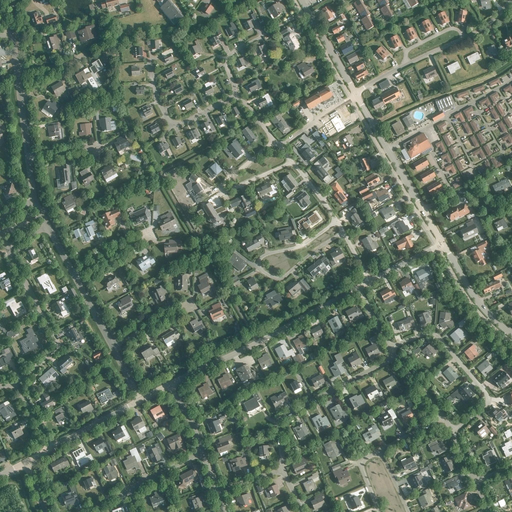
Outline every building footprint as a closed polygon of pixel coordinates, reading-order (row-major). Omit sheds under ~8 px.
[(107,8),(119,5),(118,0),(105,0),(105,1),(100,3),(102,9),(107,7),(107,8)] [(165,0),(163,2),(162,1),(160,3),(158,5),(161,8),(164,13),(172,6),(166,0),(165,0)] [(357,9),(364,5),(360,0),(359,0),(353,3),(357,9)] [(386,0),(384,0),(379,3),(382,8),(380,9),(380,10),(389,4),(386,0)] [(418,4),(415,0),(412,0),(408,3),(411,8),(418,4)] [(490,8),(490,6),(488,0),(480,0),(482,7),(485,6),(486,9),(490,8)] [(128,4),(119,6),(121,13),(130,10),(128,4)] [(201,10),(209,15),(213,8),(207,4),(204,8),(202,7),(201,10)] [(275,18),(282,14),(279,8),(280,7),(278,4),(269,9),(275,18)] [(383,15),(390,11),(387,6),(389,5),(389,4),(380,10),(383,15)] [(364,5),(357,9),(360,14),(367,10),(364,5)] [(164,13),(168,16),(175,10),(172,6),(164,13)] [(323,14),(327,21),(328,20),(329,22),(334,19),(329,10),(330,10),(328,6),(322,9),(324,13),(323,14)] [(168,16),(171,20),(179,14),(175,10),(168,16)] [(367,10),(360,14),(362,19),(361,20),(370,15),(367,10)] [(390,11),(383,15),(386,20),(393,16),(390,11)] [(35,15),(31,16),(34,26),(40,24),(39,22),(42,21),(41,16),(40,16),(39,12),(35,14),(35,15)] [(444,12),(437,16),(442,25),(449,22),(446,17),(448,16),(446,13),(445,14),(444,12)] [(466,14),(467,13),(459,12),(457,22),(465,23),(466,18),(467,18),(468,15),(466,14)] [(179,14),(171,20),(175,25),(182,18),(179,14)] [(370,15),(361,20),(364,25),(371,21),(368,16),(370,15)] [(55,16),(46,19),(48,24),(57,21),(55,16)] [(429,22),(428,20),(421,24),(426,33),(433,30),(430,25),(432,24),(430,21),(429,22)] [(247,31),(254,28),(250,21),(244,24),(247,31)] [(371,21),(364,25),(367,31),(374,27),(371,21)] [(82,42),(98,37),(94,26),(86,29),(87,30),(79,32),(82,42)] [(338,26),(331,29),(332,30),(331,31),(332,33),(333,33),(334,35),(341,31),(340,31),(345,29),(344,26),(339,28),(338,26)] [(229,37),(235,34),(232,27),(226,30),(229,37)] [(413,29),(412,28),(405,32),(410,41),(417,38),(415,33),(416,32),(414,29),(413,29)] [(292,52),(300,47),(292,34),(284,39),(292,52)] [(338,43),(339,43),(344,40),(346,43),(351,40),(349,37),(344,39),(343,37),(346,36),(345,34),(336,38),(337,40),(337,41),(337,43),(338,43)] [(56,43),(59,42),(57,35),(53,36),(53,38),(46,40),(49,52),(58,49),(56,43)] [(397,37),(397,36),(389,40),(394,49),(401,45),(399,40),(400,40),(399,37),(397,37)] [(214,47),(220,44),(217,37),(210,40),(214,47)] [(197,45),(196,46),(189,49),(193,56),(203,51),(198,40),(195,42),(197,45)] [(352,47),(350,43),(343,47),(345,53),(351,51),(350,48),(352,47)] [(265,44),(262,46),(255,49),(259,56),(260,57),(263,56),(263,55),(268,52),(265,44)] [(491,55),(497,52),(494,45),(487,48),(491,55)] [(382,48),(381,47),(375,53),(382,61),(388,55),(384,51),(385,50),(383,47),(382,48)] [(166,64),(173,60),(170,54),(173,52),(171,49),(161,54),(166,64)] [(356,62),(359,60),(355,53),(346,57),(350,64),(356,61),(356,62)] [(474,62),(480,59),(477,53),(467,58),(470,63),(473,61),(474,62)] [(246,57),(242,58),(236,61),(240,68),(249,64),(246,57)] [(93,74),(105,68),(100,60),(93,64),(95,67),(90,69),(93,74)] [(363,72),(361,69),(365,67),(362,62),(356,66),(359,72),(355,74),(358,80),(369,74),(366,71),(363,72)] [(454,71),(460,68),(457,62),(447,67),(450,72),(454,70),(454,71)] [(306,77),(314,72),(310,64),(305,67),(303,64),(297,67),(300,72),(302,71),(306,77)] [(423,72),(427,80),(437,75),(433,67),(423,72)] [(199,78),(206,74),(203,68),(198,71),(197,68),(193,70),(194,73),(196,72),(199,78)] [(167,79),(175,75),(171,69),(164,73),(167,79)] [(89,83),(92,81),(88,74),(85,75),(82,70),(75,74),(79,83),(87,79),(89,83)] [(500,82),(498,78),(488,83),(490,87),(500,82)] [(383,85),(385,88),(390,86),(387,80),(379,85),(382,90),(380,86),(383,85)] [(206,88),(204,90),(207,96),(214,92),(211,86),(214,85),(211,81),(204,85),(206,88)] [(60,94),(66,91),(61,82),(52,87),(56,95),(60,92),(60,94)] [(251,92),(258,89),(255,82),(248,86),(251,92)] [(176,94),(183,91),(180,85),(173,88),(176,94)] [(511,88),(510,85),(503,90),(505,93),(509,91),(510,94),(511,93),(511,88)] [(305,103),(309,109),(332,96),(328,89),(327,87),(304,100),(305,103)] [(375,110),(401,96),(396,88),(380,96),(380,97),(371,102),(375,110)] [(496,92),(489,96),(493,104),(497,101),(495,98),(499,96),(496,92)] [(443,113),(456,107),(451,96),(435,102),(439,111),(442,110),(443,113)] [(261,108),(268,104),(265,98),(258,101),(261,108)] [(487,98),(479,102),(481,106),(485,103),(487,107),(491,105),(487,98)] [(186,109),(194,106),(190,100),(183,103),(186,109)] [(298,107),(297,106),(303,103),(301,100),(292,106),(293,108),(295,107),(295,108),(298,107)] [(53,116),(60,106),(54,102),(52,104),(49,102),(43,109),(53,116)] [(153,113),(150,107),(148,104),(141,108),(146,117),(153,113)] [(495,106),(502,117),(505,115),(499,104),(495,106)] [(234,117),(240,114),(236,107),(230,110),(234,117)] [(471,107),(463,111),(467,120),(471,118),(469,113),(473,111),(471,107)] [(493,109),(490,111),(495,120),(499,118),(493,109)] [(434,122),(444,116),(441,111),(431,117),(434,122)] [(460,112),(454,116),(456,120),(459,118),(461,123),(465,121),(460,112)] [(339,132),(346,128),(341,120),(341,119),(338,114),(325,123),(326,126),(323,128),(327,134),(330,132),(330,130),(336,127),(339,132)] [(226,115),(223,117),(223,116),(216,119),(220,126),(226,123),(226,122),(229,121),(226,115)] [(281,132),(288,128),(278,115),(271,120),(277,128),(278,127),(281,132)] [(407,128),(414,124),(409,115),(402,120),(407,128)] [(503,119),(509,129),(511,127),(511,125),(507,117),(503,119)] [(101,127),(102,127),(103,132),(111,131),(109,118),(100,120),(101,127)] [(479,131),(473,121),(469,123),(475,133),(479,131)] [(59,130),(61,129),(60,122),(55,123),(55,126),(48,127),(49,132),(50,132),(51,137),(60,136),(59,130)] [(205,132),(211,129),(212,132),(215,130),(212,123),(209,125),(208,122),(201,125),(205,132)] [(398,136),(405,132),(399,122),(395,125),(396,127),(393,128),(398,136)] [(436,126),(440,133),(444,131),(442,128),(446,125),(444,122),(436,126)] [(501,122),(498,124),(503,134),(507,131),(501,122)] [(472,133),(466,123),(462,125),(468,135),(472,133)] [(89,128),(92,128),(91,124),(81,125),(82,135),(90,134),(89,128)] [(153,134),(160,130),(157,124),(153,126),(152,124),(149,126),(153,134)] [(251,144),(257,140),(250,130),(251,130),(249,127),(242,132),(251,144)] [(200,136),(197,129),(188,134),(191,141),(200,136)] [(485,143),(480,133),(476,135),(481,145),(485,143)] [(401,151),(406,161),(411,158),(411,159),(430,147),(423,134),(405,144),(404,144),(403,147),(404,147),(405,149),(401,151)] [(510,144),(511,143),(511,139),(509,134),(502,138),(504,142),(507,140),(510,144)] [(119,152),(130,147),(124,135),(119,138),(120,141),(115,144),(119,152)] [(346,148),(353,145),(350,140),(352,139),(349,135),(341,140),(346,148)] [(451,145),(446,135),(442,137),(447,147),(451,145)] [(475,148),(479,146),(474,136),(470,138),(475,148)] [(176,147),(182,144),(185,142),(184,140),(181,141),(178,137),(172,140),(176,147)] [(441,141),(435,144),(437,149),(439,147),(442,153),(446,151),(441,141)] [(169,149),(166,142),(157,146),(160,153),(169,149)] [(237,158),(243,154),(240,151),(241,150),(239,148),(241,147),(237,142),(235,144),(236,146),(231,151),(237,158)] [(309,162),(315,157),(308,149),(309,148),(306,144),(300,150),(302,154),(304,157),(305,156),(309,162)] [(487,145),(483,147),(488,157),(492,155),(487,145)] [(448,149),(453,159),(457,157),(452,147),(448,149)] [(482,160),(486,157),(481,148),(472,153),(475,157),(479,154),(482,160)] [(447,154),(440,157),(442,161),(445,159),(447,164),(451,162),(447,154)] [(323,157),(313,165),(316,168),(315,170),(320,176),(320,177),(323,180),(326,184),(331,179),(328,176),(321,167),(327,163),(323,157)] [(367,162),(370,161),(369,158),(360,162),(364,171),(367,170),(367,171),(370,170),(367,162)] [(494,158),(490,161),(495,169),(504,164),(502,160),(497,163),(494,158)] [(418,170),(428,165),(425,159),(414,165),(418,170)] [(463,170),(458,160),(454,162),(459,172),(463,170)] [(481,171),(483,175),(493,170),(488,162),(484,164),(487,168),(481,171)] [(217,175),(222,171),(216,164),(209,169),(206,172),(208,174),(208,175),(208,176),(209,175),(211,178),(216,174),(217,175)] [(452,164),(444,169),(446,173),(451,170),(453,174),(457,172),(452,164)] [(118,177),(116,174),(111,165),(107,167),(107,168),(100,172),(107,183),(118,177)] [(61,184),(70,183),(69,176),(70,175),(69,166),(64,167),(64,170),(59,171),(61,184)] [(91,182),(94,180),(91,174),(90,175),(87,169),(80,173),(83,179),(82,179),(85,183),(90,180),(91,182)] [(424,182),(435,176),(431,171),(421,177),(424,182)] [(191,185),(190,183),(187,186),(190,191),(192,189),(196,195),(203,191),(199,184),(198,184),(196,182),(198,178),(193,174),(189,179),(192,184),(191,185)] [(465,174),(461,176),(466,184),(475,179),(473,175),(468,178),(465,174)] [(291,190),(298,185),(290,175),(287,177),(286,176),(283,179),(286,183),(283,186),(288,192),(284,195),(287,199),(294,194),(291,190)] [(371,186),(380,181),(376,176),(374,177),(373,175),(365,179),(367,183),(369,183),(371,186)] [(15,193),(16,191),(12,184),(16,182),(13,177),(8,180),(10,183),(4,187),(3,189),(6,196),(9,196),(15,193)] [(463,185),(459,177),(455,179),(457,183),(452,185),(454,189),(463,185)] [(507,179),(500,183),(503,190),(511,187),(507,179)] [(442,188),(438,182),(428,188),(431,194),(442,188)] [(503,190),(500,183),(493,186),(496,194),(503,190)] [(271,196),(274,194),(270,185),(267,186),(266,186),(257,190),(260,197),(269,192),(271,196)] [(341,204),(347,200),(340,191),(342,190),(338,186),(333,189),(337,194),(334,196),(341,204)] [(383,199),(389,196),(385,190),(380,193),(378,191),(375,193),(381,202),(384,200),(383,199)] [(361,197),(363,200),(372,196),(370,192),(361,197)] [(305,208),(311,203),(307,198),(308,197),(304,193),(297,198),(305,208)] [(67,211),(76,207),(72,200),(74,200),(71,195),(66,198),(67,201),(63,203),(67,211)] [(249,208),(249,207),(248,206),(253,204),(250,197),(245,199),(244,196),(236,199),(236,200),(229,203),(231,208),(241,204),(244,210),(246,213),(245,213),(247,218),(256,214),(252,206),(249,208)] [(224,205),(214,209),(210,202),(202,207),(203,208),(197,212),(200,217),(207,212),(213,220),(219,217),(217,214),(227,210),(224,205)] [(356,203),(347,208),(349,211),(358,206),(356,203)] [(456,207),(451,210),(451,209),(446,212),(448,215),(447,216),(446,217),(448,219),(453,217),(454,219),(455,219),(457,217),(460,215),(461,217),(470,212),(466,205),(457,210),(456,207)] [(389,217),(395,214),(391,207),(386,211),(385,209),(381,211),(387,220),(390,218),(389,217)] [(148,220),(147,218),(150,216),(146,208),(133,214),(135,218),(137,223),(143,221),(144,221),(148,220)] [(355,227),(363,222),(358,213),(360,212),(357,208),(351,212),(353,216),(349,218),(355,227)] [(113,219),(121,216),(118,210),(110,213),(102,216),(106,227),(110,225),(111,226),(115,224),(113,219)] [(173,217),(172,217),(170,213),(163,216),(165,220),(159,223),(163,231),(168,229),(169,231),(177,227),(176,225),(176,224),(173,217)] [(303,218),(297,223),(299,225),(298,226),(299,227),(297,228),(300,231),(304,228),(305,230),(310,227),(309,226),(311,225),(312,226),(318,222),(319,221),(316,218),(318,217),(315,213),(308,218),(307,216),(304,219),(303,218)] [(503,230),(508,227),(504,219),(494,224),(497,230),(502,227),(503,230)] [(95,235),(93,231),(97,230),(93,220),(85,224),(85,225),(84,226),(84,227),(83,228),(82,229),(81,229),(80,230),(79,230),(79,229),(73,232),(76,239),(84,235),(87,242),(93,239),(92,237),(95,235)] [(469,237),(478,233),(473,221),(467,224),(468,227),(461,231),(464,237),(469,236),(469,237)] [(400,235),(409,230),(407,226),(405,227),(402,222),(395,225),(399,231),(398,232),(400,235)] [(388,230),(386,227),(378,231),(381,235),(385,233),(384,233),(388,230)] [(278,230),(278,232),(280,241),(290,239),(290,240),(293,239),(291,228),(278,230)] [(410,240),(413,238),(411,235),(403,239),(403,240),(396,244),(399,250),(406,246),(408,250),(413,247),(410,240)] [(260,243),(263,242),(260,236),(257,238),(257,239),(245,246),(249,252),(261,245),(260,243)] [(366,247),(369,253),(378,248),(375,242),(373,243),(369,237),(362,241),(366,248),(366,247)] [(176,244),(180,244),(180,240),(171,241),(171,244),(164,244),(165,253),(177,252),(176,244)] [(479,250),(471,253),(473,257),(474,256),(477,262),(479,261),(482,266),(488,263),(484,255),(481,249),(490,245),(487,240),(477,245),(479,250)] [(335,263),(344,257),(339,248),(335,251),(336,253),(331,256),(332,258),(329,260),(333,267),(336,265),(335,263)] [(30,262),(39,258),(34,249),(30,251),(31,252),(29,253),(27,249),(24,250),(30,262)] [(236,266),(241,270),(247,263),(234,253),(230,259),(234,262),(232,265),(234,267),(236,266)] [(137,262),(141,269),(143,272),(150,267),(149,264),(151,263),(152,265),(155,263),(151,256),(148,258),(147,256),(137,262)] [(320,261),(308,270),(313,277),(325,267),(326,268),(328,266),(330,265),(328,262),(324,258),(322,259),(325,262),(323,264),(320,261)] [(427,279),(431,277),(426,268),(422,270),(423,271),(417,274),(420,280),(426,277),(427,279)] [(492,276),(495,281),(502,277),(500,272),(492,276)] [(0,275),(0,285),(2,290),(11,285),(7,277),(4,278),(3,277),(6,275),(5,273),(0,275)] [(47,274),(38,278),(41,285),(44,283),(50,295),(56,292),(47,274)] [(133,283),(127,274),(122,277),(126,285),(128,283),(129,285),(133,283)] [(187,291),(187,275),(178,275),(178,291),(187,291)] [(108,288),(118,282),(114,276),(104,281),(108,288)] [(202,295),(211,290),(208,284),(210,283),(207,278),(201,281),(203,284),(198,287),(202,295)] [(252,290),(258,287),(253,278),(250,280),(251,281),(248,283),(252,290)] [(410,291),(414,289),(408,278),(404,280),(404,281),(400,284),(404,291),(409,288),(410,291)] [(306,291),(308,289),(302,281),(299,284),(298,285),(296,282),(293,284),(292,283),(286,288),(292,295),(301,288),(302,287),(306,291)] [(499,281),(493,283),(492,282),(487,285),(486,285),(482,287),(485,294),(501,287),(499,281)] [(418,296),(422,294),(417,285),(413,286),(418,296)] [(163,294),(167,293),(163,286),(159,287),(160,289),(152,293),(157,304),(166,300),(163,294)] [(386,291),(380,294),(384,300),(387,298),(389,302),(393,300),(392,298),(396,296),(393,291),(390,292),(388,288),(385,290),(386,291)] [(72,289),(68,291),(72,298),(76,296),(72,289)] [(270,303),(272,307),(283,301),(278,293),(277,294),(274,291),(265,296),(268,299),(263,302),(265,306),(270,303)] [(60,301),(51,306),(52,309),(54,308),(58,314),(61,313),(63,317),(69,313),(67,309),(63,302),(69,299),(66,294),(59,298),(61,301),(60,301)] [(120,301),(121,303),(118,305),(122,313),(133,307),(130,300),(131,299),(129,296),(120,301)] [(7,307),(9,306),(12,311),(14,310),(18,317),(26,312),(21,303),(16,305),(13,299),(5,304),(7,307)] [(213,320),(224,315),(220,308),(222,307),(220,303),(213,306),(215,309),(209,312),(213,320)] [(360,318),(363,316),(359,309),(356,310),(355,308),(346,312),(350,320),(359,316),(360,318)] [(421,325),(431,322),(427,312),(418,316),(421,325)] [(450,328),(454,325),(452,321),(450,322),(449,321),(450,314),(441,313),(440,324),(444,328),(448,325),(450,328)] [(328,322),(333,330),(334,332),(343,328),(337,317),(328,322)] [(411,325),(414,323),(412,317),(408,318),(408,319),(397,323),(399,327),(400,327),(401,331),(407,328),(408,330),(412,328),(411,325)] [(202,332),(206,330),(203,323),(199,325),(196,320),(189,324),(194,333),(201,329),(202,332)] [(319,326),(311,331),(314,338),(320,335),(320,336),(321,338),(325,336),(323,334),(319,326)] [(27,338),(20,342),(23,348),(22,348),(25,354),(30,351),(40,346),(36,337),(34,338),(32,335),(33,335),(32,333),(33,332),(31,328),(26,331),(28,334),(26,336),(27,338)] [(74,329),(70,331),(69,328),(63,330),(67,337),(69,336),(72,342),(79,338),(74,329)] [(458,342),(464,337),(460,333),(462,331),(459,328),(450,336),(454,340),(455,339),(458,342)] [(177,339),(181,337),(177,331),(174,333),(172,331),(162,337),(166,344),(176,338),(177,339)] [(299,338),(293,341),(297,349),(298,350),(304,347),(303,347),(307,345),(302,336),(298,337),(299,338)] [(380,354),(375,346),(379,343),(375,336),(369,339),(373,346),(366,350),(371,358),(380,354)] [(436,352),(433,349),(434,348),(431,344),(422,352),(424,354),(426,353),(430,358),(436,352)] [(284,345),(275,350),(276,352),(279,359),(285,356),(286,358),(291,355),(292,357),(295,356),(293,352),(292,350),(287,352),(284,345)] [(473,345),(465,352),(464,353),(468,358),(469,357),(472,360),(478,354),(474,350),(476,348),(473,345)] [(160,353),(159,352),(156,347),(152,350),(150,347),(141,352),(145,360),(154,354),(155,356),(160,353)] [(3,354),(0,355),(0,367),(8,364),(7,361),(13,358),(8,348),(2,351),(3,354)] [(98,351),(91,355),(94,359),(101,356),(98,351)] [(488,359),(495,354),(492,351),(486,356),(488,359)] [(353,368),(362,363),(356,352),(353,354),(354,356),(348,359),(353,368)] [(262,368),(271,364),(266,354),(263,356),(264,358),(258,361),(262,368)] [(299,363),(303,361),(300,354),(295,356),(299,363)] [(344,373),(339,364),(344,362),(340,354),(335,356),(338,362),(334,364),(335,366),(331,368),(335,377),(344,373)] [(66,356),(56,364),(60,368),(59,370),(62,374),(67,371),(65,368),(72,362),(66,356)] [(484,375),(491,369),(487,364),(488,363),(486,361),(477,368),(479,371),(480,370),(484,375)] [(253,382),(258,379),(254,372),(251,373),(246,365),(236,370),(242,383),(251,378),(253,382)] [(451,382),(458,376),(450,367),(443,373),(451,382)] [(52,368),(40,378),(47,386),(58,376),(52,368)] [(495,379),(493,381),(499,388),(501,387),(502,389),(506,386),(504,384),(510,379),(504,372),(495,379)] [(222,389),(232,385),(227,374),(223,376),(224,378),(218,381),(222,389)] [(316,388),(325,383),(321,375),(312,380),(316,388)] [(397,387),(400,385),(396,378),(393,379),(391,376),(383,381),(387,389),(396,384),(397,387)] [(294,391),(302,387),(300,383),(298,385),(296,381),(290,384),(294,391)] [(202,398),(212,394),(207,383),(204,385),(205,387),(199,390),(202,398)] [(380,397),(382,395),(379,390),(377,391),(374,386),(370,388),(370,389),(366,392),(370,400),(379,395),(380,397)] [(469,398),(473,394),(467,387),(459,393),(457,390),(451,395),(453,398),(455,397),(458,400),(460,399),(466,406),(471,401),(469,398)] [(101,404),(108,401),(118,395),(116,392),(111,394),(108,389),(100,393),(101,397),(98,398),(101,404)] [(257,401),(260,400),(257,393),(252,395),(254,398),(243,404),(248,413),(260,406),(257,401)] [(284,401),(288,399),(285,393),(277,397),(276,396),(273,398),(276,403),(273,404),(276,409),(285,404),(284,401)] [(50,399),(52,398),(51,395),(45,399),(46,401),(40,405),(43,411),(53,405),(50,399)] [(354,410),(365,403),(362,397),(358,399),(356,395),(348,400),(354,410)] [(90,412),(93,410),(89,401),(79,406),(83,413),(89,410),(90,412)] [(3,404),(0,405),(0,412),(1,412),(4,418),(6,421),(16,415),(14,412),(10,404),(5,407),(3,404)] [(330,410),(334,417),(333,418),(334,420),(343,416),(345,421),(350,418),(346,410),(342,412),(339,405),(330,410)] [(161,419),(165,417),(159,406),(154,409),(154,410),(151,412),(155,420),(160,417),(161,419)] [(69,420),(64,411),(62,407),(54,412),(57,416),(55,417),(59,424),(65,421),(66,422),(69,420)] [(411,420),(414,419),(408,408),(405,410),(406,412),(401,415),(405,422),(410,419),(411,420)] [(392,419),(396,417),(392,409),(387,411),(389,414),(380,419),(384,427),(393,422),(392,419)] [(497,409),(492,413),(497,420),(499,422),(503,419),(504,419),(507,416),(502,410),(500,412),(497,409)] [(324,428),(330,424),(326,417),(322,419),(320,415),(312,419),(317,428),(322,425),(324,428)] [(137,419),(131,423),(135,431),(138,429),(140,433),(146,430),(145,427),(139,417),(136,419),(137,419)] [(218,425),(220,424),(218,420),(207,425),(212,435),(221,431),(218,425)] [(487,433),(489,431),(481,422),(478,425),(479,426),(474,430),(479,436),(485,431),(487,433)] [(299,439),(308,434),(303,424),(294,429),(299,439)] [(21,429),(23,428),(21,425),(10,431),(14,439),(23,434),(21,429)] [(373,440),(379,438),(376,432),(378,431),(375,425),(372,427),(373,430),(366,434),(370,441),(373,439),(373,440)] [(116,441),(121,438),(123,442),(130,438),(126,430),(122,432),(120,427),(117,429),(118,431),(112,434),(116,441)] [(179,434),(168,439),(167,441),(171,450),(175,449),(175,450),(181,447),(179,441),(181,440),(179,434)] [(227,442),(231,440),(230,436),(221,439),(222,442),(216,445),(219,453),(230,449),(227,442)] [(97,451),(106,446),(101,438),(98,439),(99,441),(93,444),(97,451)] [(332,459),(333,459),(342,454),(340,450),(338,451),(335,445),(337,444),(335,440),(324,445),(326,449),(326,450),(329,456),(330,456),(332,459)] [(439,454),(445,451),(441,442),(438,444),(436,441),(428,445),(432,453),(437,450),(439,454)] [(510,455),(511,454),(511,445),(510,442),(507,443),(508,446),(502,448),(506,455),(509,454),(510,455)] [(148,451),(153,463),(161,460),(157,452),(161,450),(158,443),(154,445),(156,448),(148,451)] [(267,449),(269,449),(269,445),(259,447),(260,457),(268,456),(267,449)] [(75,453),(73,454),(77,462),(78,461),(80,465),(90,460),(88,458),(91,456),(90,454),(86,457),(84,454),(83,452),(83,451),(81,448),(74,452),(75,453)] [(491,464),(496,462),(491,451),(487,452),(488,455),(483,457),(486,465),(490,463),(491,464)] [(133,455),(130,456),(127,458),(128,460),(123,462),(127,470),(135,467),(136,469),(139,468),(133,455)] [(239,468),(247,465),(245,458),(241,459),(241,457),(230,461),(233,472),(240,470),(239,468)] [(300,471),(309,468),(304,457),(299,460),(300,463),(293,466),(297,474),(301,472),(300,471)] [(415,465),(412,457),(401,462),(405,470),(410,468),(411,470),(417,468),(415,465)] [(447,457),(440,460),(447,473),(454,469),(451,462),(449,462),(447,457)] [(66,467),(69,465),(65,458),(62,459),(50,465),(54,472),(66,466),(66,467)] [(115,477),(118,476),(113,466),(110,467),(109,467),(105,469),(104,470),(109,480),(110,480),(115,478),(115,477)] [(191,481),(197,478),(193,470),(179,477),(179,486),(186,487),(186,483),(191,481)] [(341,485),(351,480),(347,471),(341,474),(339,470),(333,473),(337,480),(338,479),(341,485)] [(422,477),(419,478),(419,476),(421,475),(419,472),(413,475),(414,478),(410,480),(411,483),(412,483),(415,488),(425,484),(422,477)] [(312,480),(314,479),(319,477),(317,473),(312,475),(313,476),(308,479),(309,481),(303,484),(306,489),(307,489),(309,492),(316,489),(312,480)] [(456,491),(463,488),(458,479),(457,476),(445,481),(449,490),(455,487),(456,491)] [(86,481),(83,482),(86,489),(95,485),(93,481),(91,482),(90,481),(93,480),(92,478),(86,481)] [(72,494),(62,498),(66,506),(72,503),(73,505),(76,503),(75,499),(77,498),(75,491),(76,491),(74,485),(70,487),(72,492),(72,494)] [(277,489),(279,488),(277,485),(268,489),(272,498),(279,495),(277,489)] [(429,498),(431,497),(428,489),(422,492),(424,495),(418,498),(422,507),(431,503),(429,498)] [(162,494),(164,493),(163,490),(155,493),(156,496),(150,498),(153,507),(165,503),(162,494)] [(315,510),(325,505),(322,499),(324,498),(322,493),(316,496),(317,499),(311,502),(315,510)] [(247,498),(249,497),(248,494),(236,498),(238,502),(239,501),(241,507),(249,505),(247,498)] [(463,510),(471,506),(465,494),(454,499),(458,507),(461,506),(463,510)] [(353,510),(362,506),(358,497),(354,498),(353,495),(346,498),(347,502),(349,501),(353,510)] [(193,510),(203,507),(201,502),(202,501),(201,497),(196,499),(195,496),(188,498),(190,501),(193,510)]
